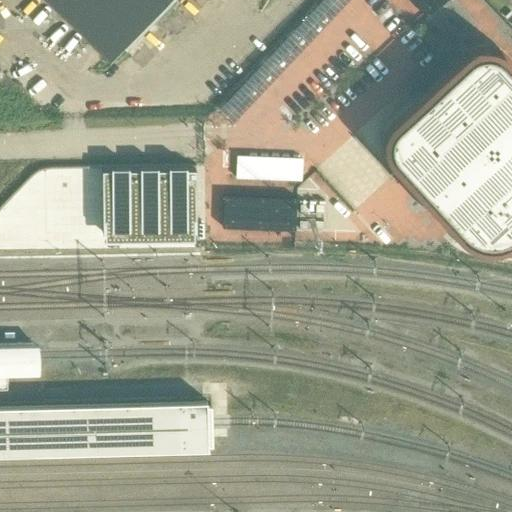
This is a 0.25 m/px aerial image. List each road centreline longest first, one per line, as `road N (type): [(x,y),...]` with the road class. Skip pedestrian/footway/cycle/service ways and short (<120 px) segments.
road 1 (unknown): [(0,1),(58,51),(135,73),(179,50),(237,0)]
road 2 (unclassified): [(0,148),(202,141)]
